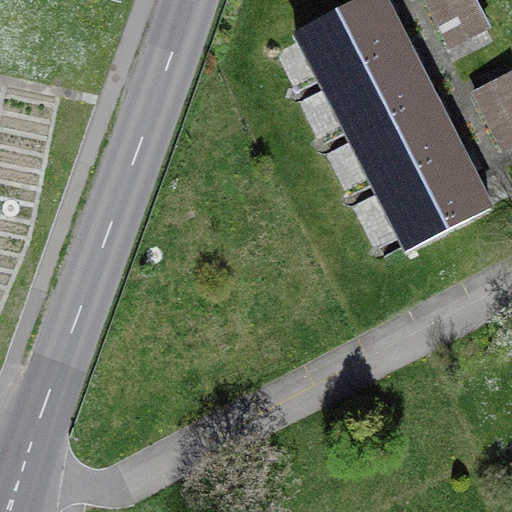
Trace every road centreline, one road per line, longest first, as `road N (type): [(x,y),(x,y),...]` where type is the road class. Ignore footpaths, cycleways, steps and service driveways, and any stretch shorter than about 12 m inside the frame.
road 1 (residential): [(511,287),(130,486),(98,492),(20,480)]
road 2 (tertiary): [(188,0),(20,480)]
